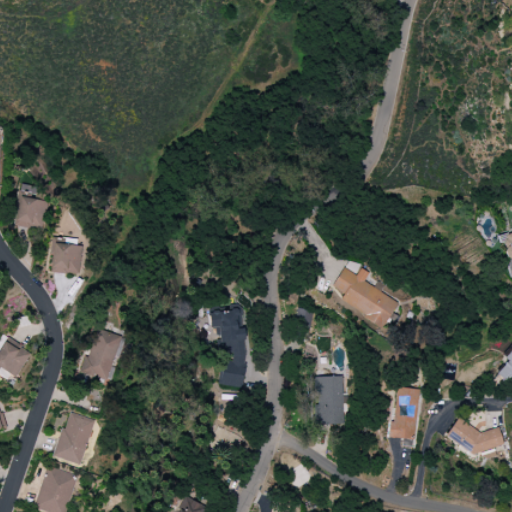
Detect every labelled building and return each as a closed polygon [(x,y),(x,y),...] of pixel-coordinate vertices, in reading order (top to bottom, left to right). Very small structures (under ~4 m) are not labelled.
[(12,225),(41,230),(47,195),(35,193),(36,188),(19,185),(12,225)] [(511,278),(511,277),(511,232),(496,236),(499,245),(502,244),(511,278)] [(81,276),(85,247),(53,243),(49,271),(81,276)] [(382,328),(398,301),(364,281),(368,274),(357,267),(358,267),(347,261),(331,287),(343,294),(339,302),(382,328)] [(220,387),(244,386),(243,328),(240,329),(240,311),(208,311),(208,328),(216,328),(217,353),(231,353),(231,360),(219,361),(220,387)] [(105,383),(122,339),(96,329),(78,373),(105,383)] [(0,348),(0,376),(9,382),(29,353),(7,339),(0,348)] [(511,350),(495,375),(505,381),(510,373),(511,374),(511,350)] [(341,376),(313,377),(315,425),(345,424),(344,395),(342,395),(341,376)] [(388,438),(413,440),(415,417),(397,416),(398,404),(391,403),(391,398),(384,397),(382,417),(390,418),(388,438)] [(53,458),(79,466),(93,420),(66,412),(53,458)] [(443,437),(471,455),(476,453),(485,459),(495,456),(492,448),(502,445),(497,428),(479,433),(456,418),(443,437)] [(227,449),(233,434),(216,427),(210,442),(227,449)] [(46,467),(32,509),(42,511),(64,511),(76,476),(46,467)] [(200,511),(203,505),(181,497),(174,511),(200,511)]
